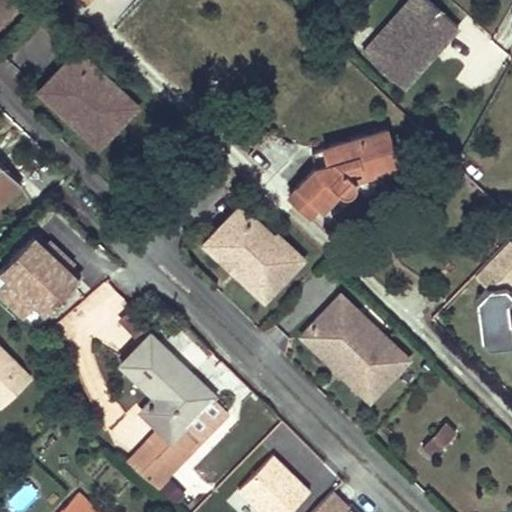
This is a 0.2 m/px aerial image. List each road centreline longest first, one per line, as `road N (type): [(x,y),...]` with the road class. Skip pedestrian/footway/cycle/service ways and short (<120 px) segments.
road 1 (residential): [(174,273),(426,511)]
road 2 (unknown): [(0,83),(174,273)]
